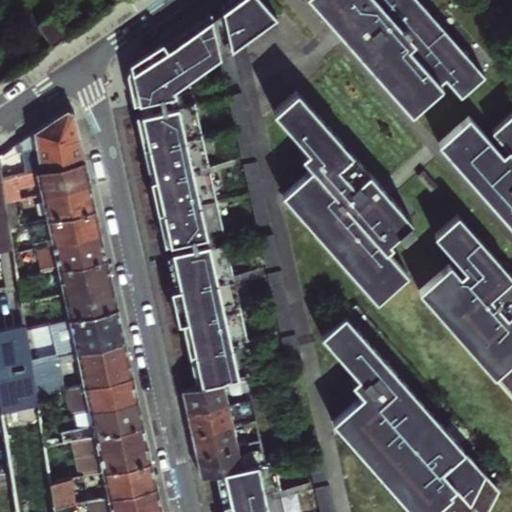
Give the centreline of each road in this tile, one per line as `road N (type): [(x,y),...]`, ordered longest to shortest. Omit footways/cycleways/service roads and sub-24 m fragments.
road 1 (residential): [(189,511),(89,59)]
road 2 (residential): [(290,0),(511,237)]
